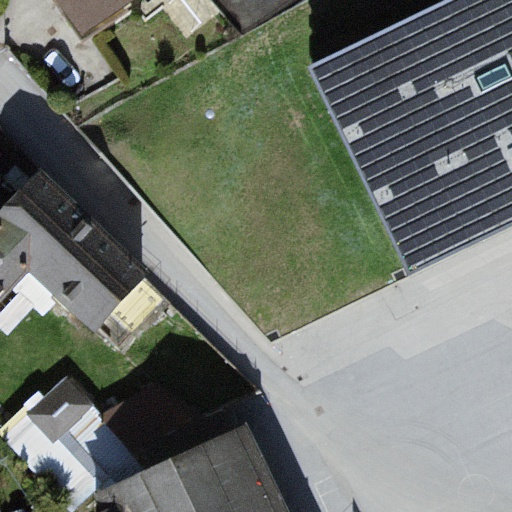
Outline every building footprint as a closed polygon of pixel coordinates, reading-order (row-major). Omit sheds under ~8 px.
[(62,0),(100,51),(169,0),(62,0)] [(511,0),(445,0),(297,71),(417,292),(511,248),(511,0)] [(41,185),(0,231),(39,272),(29,282),(104,345),(156,284),(41,185)] [(0,231),(0,313),(29,282),(39,272),(0,231)] [(62,442),(103,407),(72,372),(31,406),(62,442)] [(178,381),(109,397),(119,442),(188,426),(178,381)] [(291,511),(253,428),(96,504),(98,511),(291,511)]
